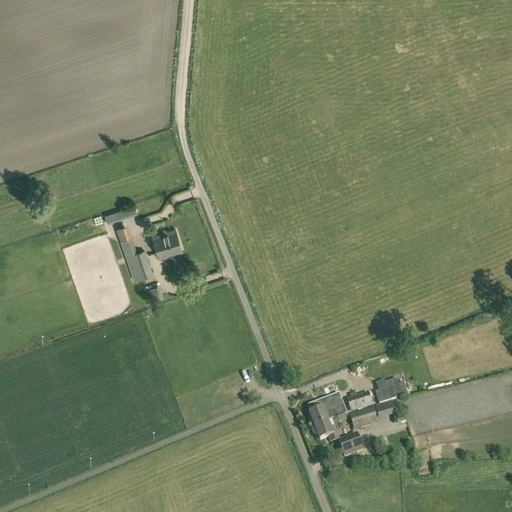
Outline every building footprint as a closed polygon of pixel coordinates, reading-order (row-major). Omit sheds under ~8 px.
[(134,206),(116,212),(119,220),(137,214),(134,206)] [(182,251),(175,229),(152,237),(159,258),(182,251)] [(131,238),(121,241),(134,280),(153,274),(145,250),(136,253),(131,238)] [(163,298),(162,293),(150,297),(152,301),(163,298)] [(379,404),(408,394),(404,382),(398,384),(396,379),(385,382),(384,380),(375,383),(378,391),(375,392),(379,404)] [(346,400),(350,412),(372,406),(368,393),(346,400)] [(327,407),(321,409),(308,414),(314,427),(327,422),(333,419),(331,416),(344,410),(340,397),(325,402),(327,407)] [(372,406),(350,412),(344,414),(346,420),(350,419),(354,432),(378,424),(372,406)] [(344,415),(336,418),(338,423),(346,420),(344,415)] [(338,439),(337,439),(332,427),(330,428),(327,422),(314,427),(314,429),(313,429),(315,435),(316,434),(319,441),(328,437),(330,442),(338,439)] [(357,437),(339,444),(344,457),(362,450),(357,437)]
